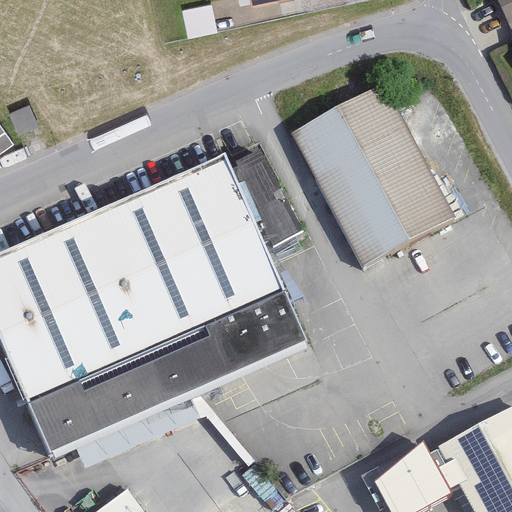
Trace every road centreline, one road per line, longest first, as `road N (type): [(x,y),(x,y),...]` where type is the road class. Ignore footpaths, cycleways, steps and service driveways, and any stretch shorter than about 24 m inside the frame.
road 1 (residential): [(253,90),(430,426),(511,384)]
road 2 (residential): [(0,194),(253,90)]
road 3 (residential): [(253,90),(447,14)]
road 4 (residential): [(447,14),(511,141)]
